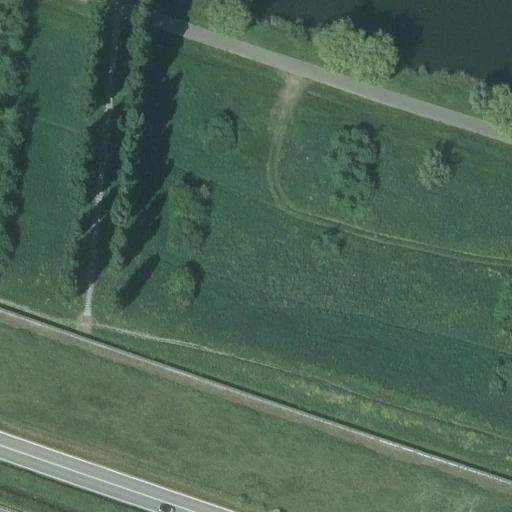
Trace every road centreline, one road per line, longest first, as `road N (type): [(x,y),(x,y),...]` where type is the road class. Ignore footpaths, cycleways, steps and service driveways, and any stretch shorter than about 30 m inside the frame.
road 1 (track): [(0,293),(511,441)]
road 2 (primary): [(0,448),(183,511)]
